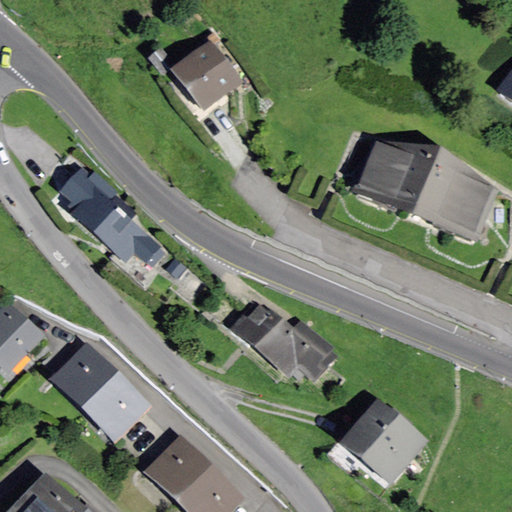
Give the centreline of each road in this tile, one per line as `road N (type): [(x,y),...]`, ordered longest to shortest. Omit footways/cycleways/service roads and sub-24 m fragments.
road 1 (secondary): [(511,368),(210,235),(133,173),(10,44)]
road 2 (tertiary): [(0,172),(123,327),(312,511)]
road 3 (track): [(341,432),(218,390),(198,399)]
road 4 (residential): [(0,491),(30,463),(51,462),(111,511)]
